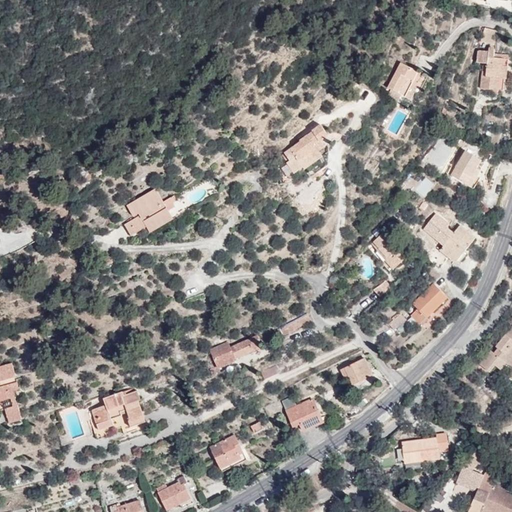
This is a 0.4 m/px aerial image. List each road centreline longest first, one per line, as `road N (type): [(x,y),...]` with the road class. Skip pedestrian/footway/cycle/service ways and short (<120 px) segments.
road 1 (unknown): [(319,278),(242,274),(206,285),(211,242),(140,249),(5,231)]
road 2 (tertiary): [(219,511),(329,446),(449,338)]
road 3 (residential): [(291,511),(342,483),(386,417),(462,345)]
road 4 (unknown): [(360,112),(336,152),(333,249),(319,278)]
road 5 (unknown): [(402,386),(354,324),(318,319),(319,278)]
road 6 (tertiary): [(449,338),(476,304),(511,209)]
road 7 (unknown): [(511,35),(499,18),(466,21),(438,50),(420,88)]
